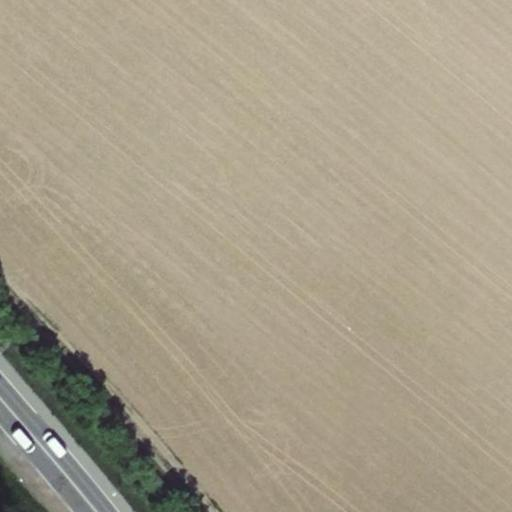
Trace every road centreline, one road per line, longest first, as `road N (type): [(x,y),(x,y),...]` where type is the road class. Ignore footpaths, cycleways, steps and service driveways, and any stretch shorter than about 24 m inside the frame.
road 1 (track): [(0,272),(213,511)]
road 2 (primary): [(0,408),(92,511)]
